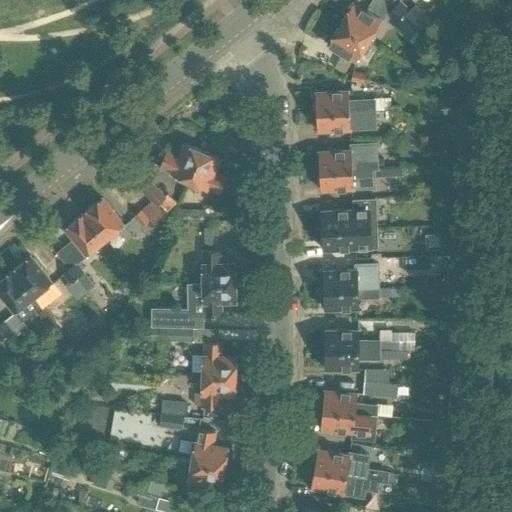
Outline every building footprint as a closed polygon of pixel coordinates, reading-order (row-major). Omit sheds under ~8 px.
[(399,0),(392,7),(386,13),(396,22),(402,15),(408,9),(408,8),(399,0)] [(381,19),(366,10),(353,2),(340,23),(368,40),(381,19)] [(412,23),(424,36),(435,25),(430,19),(423,12),(412,23)] [(393,27),(406,40),(416,30),(402,17),(393,27)] [(356,60),(368,40),(340,23),(328,43),(356,60)] [(455,81),(461,71),(453,64),(441,80),(448,84),(451,79),(455,81)] [(350,80),(363,83),(365,74),(353,71),(350,80)] [(474,98),(483,82),(475,78),(466,94),(474,98)] [(374,100),(349,101),(348,90),(316,92),(316,111),(374,108),(374,100)] [(374,108),(316,111),(317,131),(375,127),(374,108)] [(459,114),(458,127),(475,129),(476,116),(459,114)] [(458,127),(456,127),(454,143),(473,145),(475,129),(458,127)] [(189,181),(203,150),(185,142),(179,155),(167,150),(160,166),(172,172),(189,181)] [(368,167),(378,166),(377,147),(319,151),(320,170),(368,167)] [(203,150),(189,181),(207,188),(207,187),(220,193),(227,177),(214,171),(220,158),(203,150)] [(320,170),(321,190),(376,187),(375,175),(404,174),(403,165),(378,166),(368,167),(320,170)] [(474,174),(461,173),(460,188),(473,189),(474,174)] [(165,195),(152,181),(143,190),(156,204),(165,195)] [(213,220),(216,215),(222,200),(213,196),(207,207),(203,209),(198,209),(195,209),(177,208),(176,218),(213,220)] [(84,212),(105,239),(124,224),(102,197),(84,212)] [(322,211),(323,229),(325,229),(377,227),(375,198),(354,199),(354,209),(322,211)] [(151,201),(141,209),(149,219),(148,219),(156,228),(168,216),(151,201)] [(462,214),(462,212),(461,205),(450,205),(450,214),(462,214)] [(141,209),(134,215),(141,225),(148,219),(149,219),(141,209)] [(86,254),(105,239),(84,212),(65,227),(86,254)] [(467,225),(453,225),(453,249),(467,249),(467,225)] [(212,227),(204,228),(204,244),(212,244),(212,227)] [(325,229),(323,229),(323,250),(355,248),(378,247),(377,227),(325,229)] [(220,263),(220,250),(203,250),(203,263),(202,264),(203,283),(236,282),(235,263),(220,263)] [(12,270),(33,296),(52,281),(31,255),(12,270)] [(466,259),(453,259),(454,284),(467,283),(466,259)] [(69,267),(87,291),(93,286),(95,285),(82,269),(85,266),(81,261),(78,263),(77,261),(69,267)] [(69,268),(61,274),(79,297),(87,291),(69,268)] [(358,280),(358,269),(324,270),(324,290),(382,289),(381,280),(358,280)] [(41,306),(33,296),(12,270),(0,279),(0,292),(15,311),(23,321),(41,306)] [(222,315),(222,302),(236,301),(236,282),(203,283),(203,302),(204,302),(204,315),(222,315)] [(382,289),(324,290),(325,309),(358,308),(358,297),(382,298),(382,289)] [(450,339),(450,352),(455,353),(464,353),(465,320),(441,319),(441,339),(450,339)] [(0,339),(12,330),(4,320),(0,323),(0,339)] [(193,328),(168,326),(151,326),(151,341),(192,342),(193,328)] [(358,341),(359,330),(326,329),(326,348),(407,350),(407,341),(383,340),(358,341)] [(92,362),(101,347),(96,341),(83,351),(92,362)] [(222,354),(222,341),(205,341),(204,354),(192,354),(192,371),(203,371),(203,373),(236,374),(236,355),(223,355),(222,354)] [(407,358),(407,350),(326,348),(325,368),(358,369),(358,358),(407,358)] [(463,382),(464,353),(455,353),(453,382),(463,382)] [(153,364),(153,359),(149,356),(145,356),(141,359),(141,364),(144,367),(149,367),(153,364)] [(364,382),(387,383),(388,370),(364,369),(364,382)] [(193,403),(194,405),(203,405),(203,406),(221,406),(221,394),(236,394),(236,374),(203,373),(202,393),(193,393),(193,403)] [(396,384),(387,383),(364,382),(363,394),(396,396),(396,384)] [(463,385),(450,385),(448,419),(461,420),(463,385)] [(325,389),(323,409),(368,413),(371,414),(375,414),(376,405),(356,403),(357,392),(325,389)] [(161,411),(185,414),(187,400),(163,397),(161,411)] [(367,440),(371,414),(368,413),(323,409),(320,428),(351,432),(351,438),(367,440)] [(58,432),(64,416),(54,413),(48,411),(42,427),(48,429),(58,432)] [(182,429),(184,416),(161,413),(159,425),(182,429)] [(458,437),(459,421),(435,419),(433,435),(458,437)] [(214,444),(216,431),(199,428),(197,441),(196,440),(192,459),(224,465),(228,447),(214,444)] [(348,454),(317,448),(314,468),(365,477),(367,477),(366,478),(370,479),(378,480),(386,482),(388,471),(366,468),(369,454),(348,451),(348,454)] [(221,485),(224,465),(192,459),(188,478),(189,479),(186,492),(204,495),(206,482),(221,485)] [(61,478),(66,464),(54,460),(50,474),(61,478)] [(434,487),(451,489),(455,464),(439,461),(434,487)] [(365,477),(314,468),(310,487),(363,496),(365,488),(376,490),(378,480),(370,479),(366,478),(367,477),(365,477)] [(175,486),(151,479),(148,492),(171,498),(175,486)] [(169,511),(173,499),(140,490),(137,504),(166,511),(169,511)] [(436,511),(454,511),(457,496),(433,492),(431,504),(438,505),(436,511)]
